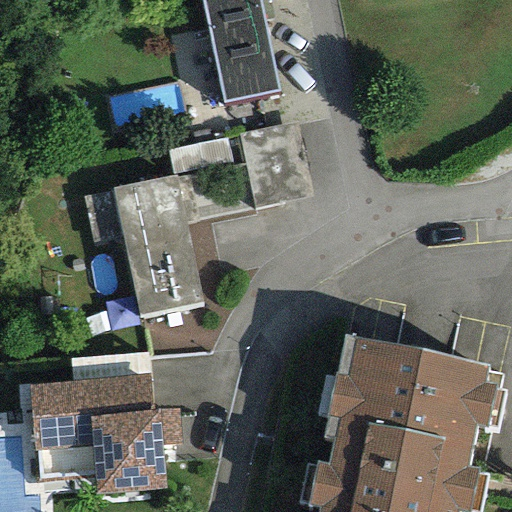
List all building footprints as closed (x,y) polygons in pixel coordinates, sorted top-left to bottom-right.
[(259,0),(200,0),(221,103),(278,92),(259,0)] [(295,123),(236,134),(253,210),(311,197),(295,123)] [(225,138),(165,151),(171,176),(174,175),(231,163),(225,138)] [(112,192),(82,198),(91,242),(121,236),(137,315),(200,302),(174,175),(171,176),(111,188),(112,192)] [(487,366),(341,336),(332,378),(324,376),(315,416),(326,419),(322,439),(331,441),(326,465),(315,463),(314,467),(305,465),(297,503),(317,507),(316,511),(478,511),(486,476),(475,473),(476,468),(467,466),(475,425),(496,430),(505,391),(497,389),(500,375),(485,372),(487,366)] [(147,376),(26,385),(34,483),(93,478),(95,495),(163,489),(159,445),(157,410),(150,411),(147,376)] [(177,409),(157,410),(159,445),(179,444),(177,409)]
